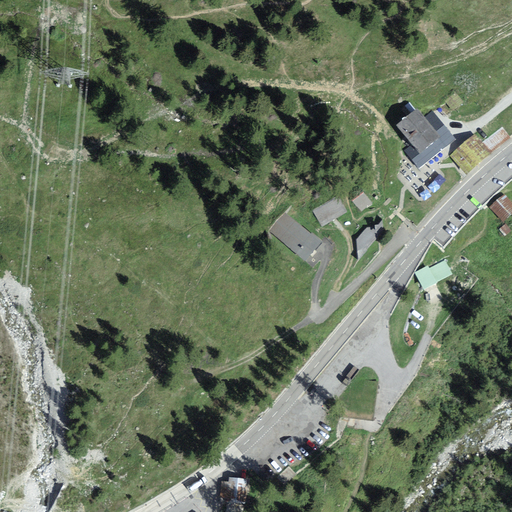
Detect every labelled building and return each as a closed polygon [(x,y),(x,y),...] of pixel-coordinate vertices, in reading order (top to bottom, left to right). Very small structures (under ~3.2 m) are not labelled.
[(452,111),(463,102),(455,92),(445,101),(452,111)] [(417,109),(396,125),(412,145),(404,151),(418,169),(455,140),(432,111),(424,118),(417,109)] [(482,143),(491,152),(510,137),(502,127),(482,143)] [(449,156),(466,175),(492,154),(491,152),(482,143),(475,134),(449,156)] [(352,200),(361,212),(372,204),(363,192),(352,200)] [(489,207),(503,222),(511,213),(511,202),(504,194),(489,207)] [(322,228),(347,212),(336,196),(312,211),(322,228)] [(312,233),(311,234),(285,213),(269,231),(305,262),(321,243),(322,242),(312,233)] [(383,232),(382,221),(378,225),(374,225),(367,227),(356,240),(358,261),(383,232)] [(511,230),(506,224),(499,230),(505,236),(511,230)] [(427,266),(414,272),(423,290),(438,283),(437,281),(452,274),(445,260),(428,268),(427,266)] [(379,383),(350,379),(344,417),(372,422),(379,383)] [(243,511),(246,479),(229,478),(229,482),(221,481),(220,499),(227,499),(226,511),(243,511)]
